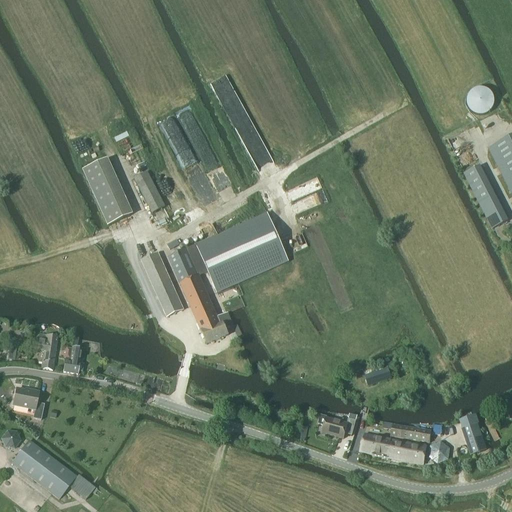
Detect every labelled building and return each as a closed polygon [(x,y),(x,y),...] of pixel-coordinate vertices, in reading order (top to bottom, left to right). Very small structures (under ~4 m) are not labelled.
[(478,117),(481,117),(485,116),(487,114),(490,112),(492,110),(493,107),(494,104),(494,101),(493,97),(491,95),(489,92),(486,90),(483,89),(480,89),(477,89),(474,90),(471,92),(469,94),(467,97),(466,100),(466,103),(467,107),(468,110),(470,112),(472,114),(475,116),(478,117)] [(511,196),(511,136),(488,149),(511,196)] [(491,231),(493,230),(507,222),(479,167),(463,175),(491,231)] [(165,209),(147,174),(133,181),(152,216),(165,209)] [(216,294),(286,263),(288,262),(267,215),(168,258),(206,346),(228,336),(226,332),(233,329),(227,314),(217,319),(199,278),(208,274),(216,294)] [(167,317),(183,310),(157,255),(141,262),(167,317)] [(52,372),(57,338),(38,336),(36,352),(43,353),(41,370),(52,372)] [(65,360),(63,373),(77,375),(78,373),(82,373),(83,366),(79,365),(81,350),(76,349),(77,339),(73,339),(71,350),(65,349),(64,359),(65,360)] [(367,387),(390,380),(387,370),(364,377),(367,387)] [(29,392),(29,393),(16,391),(13,407),(34,412),(33,420),(41,422),(44,406),(36,404),(38,393),(29,392)] [(320,417),(318,425),(324,426),(322,434),(343,440),(344,435),(351,437),(355,422),(357,417),(349,415),(348,420),(346,425),(325,420),(326,418),(320,417)] [(472,456),(484,452),(475,425),(462,430),(472,456)] [(429,444),(431,433),(392,426),(390,438),(429,444)] [(422,466),(426,448),(362,435),(358,453),(422,466)] [(76,478),(28,442),(11,464),(59,501),(68,489),(76,478)] [(85,502),(95,489),(78,476),(76,478),(68,489),(85,502)]
